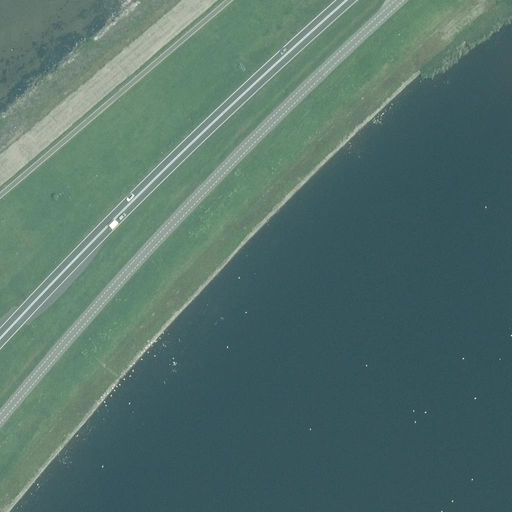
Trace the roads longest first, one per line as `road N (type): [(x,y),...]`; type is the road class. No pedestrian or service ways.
road 1 (tertiary): [(0,419),(202,191),(399,0)]
road 2 (trunk): [(0,342),(161,172),(345,0)]
